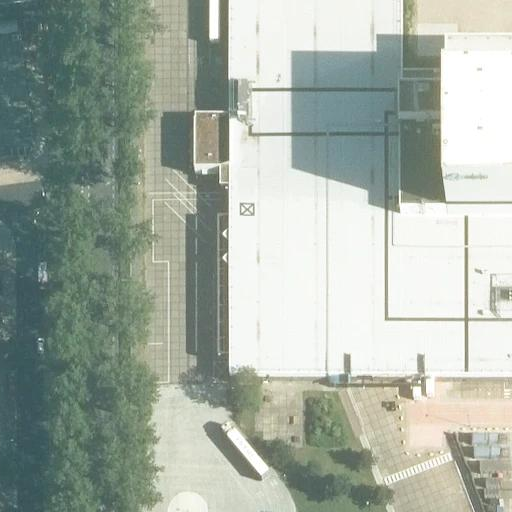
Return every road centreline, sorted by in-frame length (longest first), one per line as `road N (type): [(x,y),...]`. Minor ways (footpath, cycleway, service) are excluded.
road 1 (unclassified): [(113,511),(107,171)]
road 2 (unclassified): [(29,511),(34,188)]
road 3 (unclassified): [(107,171),(105,0)]
